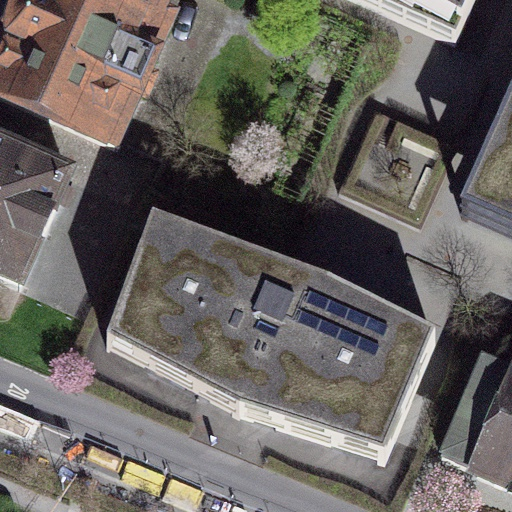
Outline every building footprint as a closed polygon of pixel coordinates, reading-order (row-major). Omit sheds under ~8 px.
[(133,0),(42,0),(0,90),(0,102),(116,157),(157,71),(133,60),(156,10),(133,0)] [(378,0),(473,40),(489,0),(378,0)] [(511,114),(463,225),(511,247),(511,114)] [(68,182),(0,153),(0,282),(22,292),(68,182)] [(109,358),(235,427),(381,476),(436,344),(299,281),(281,275),(162,233),(109,358)] [(511,378),(478,365),(449,462),(511,494),(511,378)]
